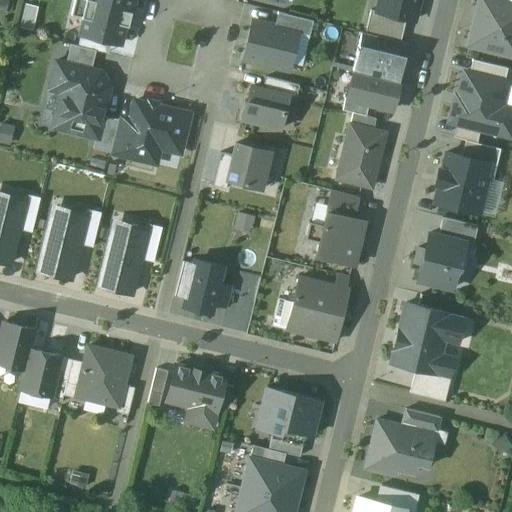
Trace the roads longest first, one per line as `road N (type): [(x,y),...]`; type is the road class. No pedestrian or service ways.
road 1 (residential): [(450,0),(358,379)]
road 2 (residential): [(0,291),(358,379)]
road 3 (residential): [(358,379),(324,511)]
